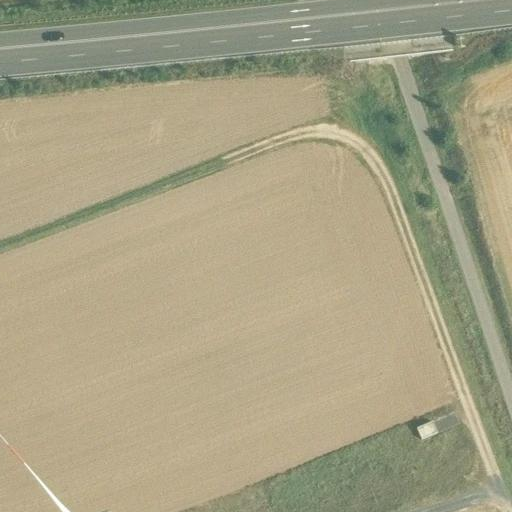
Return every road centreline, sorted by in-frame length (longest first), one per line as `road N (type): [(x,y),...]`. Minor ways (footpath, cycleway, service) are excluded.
road 1 (track): [(0,262),(276,143),(342,139),(362,149),(390,195),(505,511)]
road 2 (trunk): [(0,60),(444,16)]
road 3 (track): [(511,401),(398,58)]
